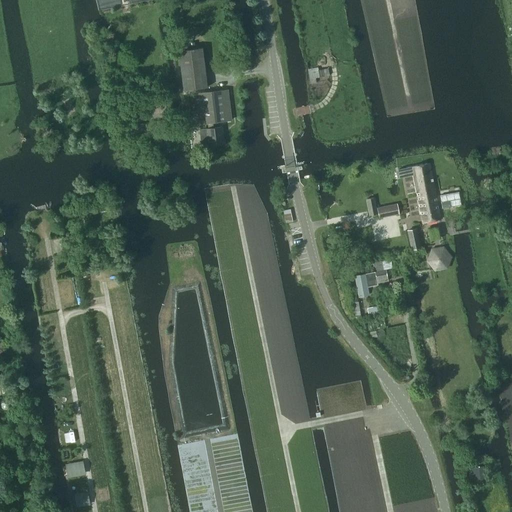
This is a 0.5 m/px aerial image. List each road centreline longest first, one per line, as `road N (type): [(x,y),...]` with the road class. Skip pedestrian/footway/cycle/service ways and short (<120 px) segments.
road 1 (unclassified): [(444,511),(431,455),(396,392),(338,322),(317,276),(264,0)]
road 2 (track): [(95,511),(48,242)]
road 3 (track): [(145,511),(104,285)]
